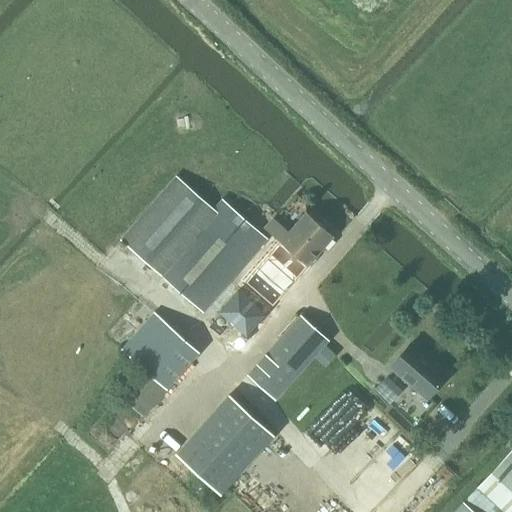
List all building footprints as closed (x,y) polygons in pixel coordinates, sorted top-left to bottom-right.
[(121,238),(159,271),(204,311),(268,238),(224,198),(215,208),(177,175),(121,238)] [(273,304),(332,236),(306,213),(289,232),(274,219),(267,227),(279,237),(276,241),(279,244),(247,280),(273,304)] [(219,311),(246,335),(265,313),(238,290),(219,311)] [(168,388),(200,352),(155,311),(122,348),(168,388)] [(323,345),(327,341),(300,315),(248,375),(276,400),(312,358),(323,345)] [(411,343),(390,367),(427,399),(448,375),(411,343)] [(323,345),(312,358),(324,368),(335,355),(323,345)] [(397,398),(404,382),(384,374),(378,390),(397,398)] [(221,494),(275,434),(230,394),(177,454),(193,469),(221,494)] [(477,487),(504,511),(511,511),(511,453),(510,451),(477,487)] [(444,466),(439,472),(447,479),(452,474),(444,466)] [(453,511),(473,511),(463,502),(453,511)]
